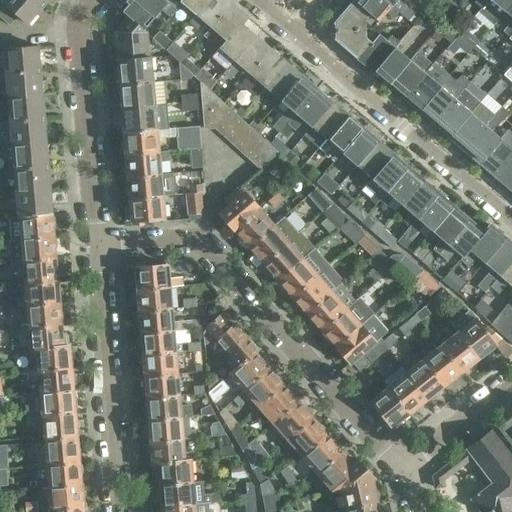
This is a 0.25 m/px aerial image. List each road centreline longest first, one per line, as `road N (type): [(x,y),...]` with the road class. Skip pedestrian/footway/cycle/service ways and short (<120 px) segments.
road 1 (residential): [(404,470),(203,244),(190,238),(96,246)]
road 2 (residential): [(511,220),(294,31)]
road 3 (residential): [(119,511),(96,246)]
road 4 (residential): [(96,246),(78,27),(91,0)]
road 5 (residential): [(404,470),(511,384)]
